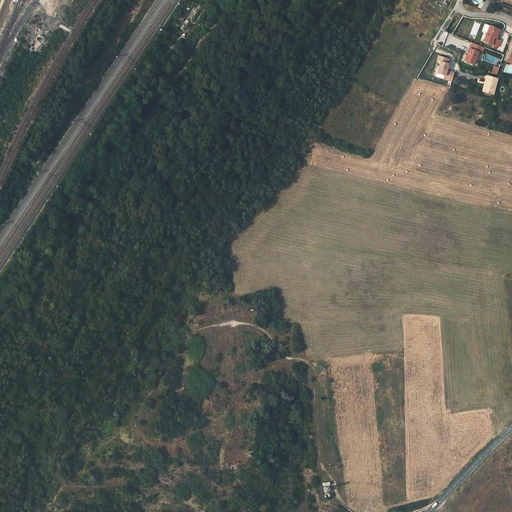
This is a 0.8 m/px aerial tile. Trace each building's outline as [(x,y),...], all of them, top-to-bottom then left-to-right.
[(485,12),(491,2),(488,0),(486,0),(481,10),(485,12)] [(490,26),(484,42),(498,48),(501,41),(497,39),(500,30),(490,26)] [(468,54),(465,61),(475,64),(479,53),(471,49),(469,54),(468,54)] [(483,54),(480,60),(486,62),(489,56),(483,54)] [(488,83),(485,92),(493,95),(498,79),(488,76),(486,82),(488,83)]
